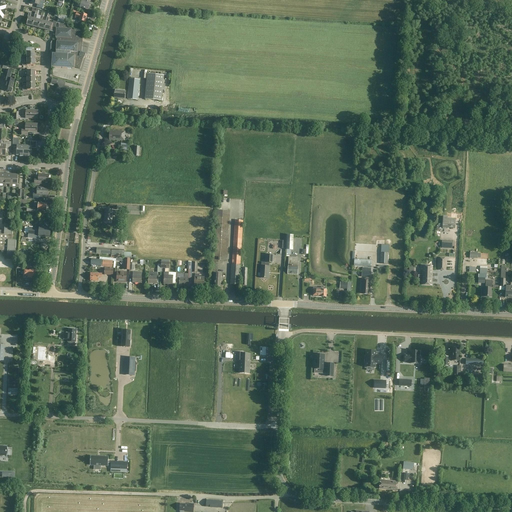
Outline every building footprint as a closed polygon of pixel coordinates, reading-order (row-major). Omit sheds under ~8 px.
[(81,0),(80,7),(88,10),(91,2),(93,2),(93,0),(81,0)] [(87,15),(81,13),(77,12),(75,18),(79,19),(79,21),(85,22),(87,15)] [(26,25),(32,27),(34,19),(33,19),(30,18),(31,13),(29,13),(27,17),(28,18),(26,25)] [(32,27),(38,28),(40,20),(39,20),(36,19),(37,15),(35,14),(33,19),(34,19),(32,27)] [(38,28),(44,30),(46,22),(45,22),(42,21),(43,16),(41,16),(39,20),(40,20),(38,28)] [(46,22),(44,30),(51,31),(52,28),(55,28),(57,22),(53,21),(52,24),(48,22),(49,18),(47,17),(45,22),(46,22)] [(51,42),(51,43),(50,51),(52,51),(51,67),(53,68),(74,69),(74,67),(80,69),(83,57),(84,57),(84,55),(84,54),(81,53),(83,31),(72,30),(72,29),(65,29),(65,24),(59,24),(59,28),(56,28),(55,38),(57,38),(56,42),(51,42)] [(7,70),(4,81),(8,82),(6,91),(12,93),(13,88),(14,89),(15,83),(16,80),(11,79),(13,72),(7,70)] [(147,74),(145,99),(161,101),(164,76),(147,74)] [(138,100),(139,89),(139,80),(129,79),(127,99),(138,100)] [(62,95),(66,96),(67,93),(68,92),(70,93),(71,88),(69,88),(69,87),(64,86),(64,85),(58,83),(56,91),(62,93),(62,95)] [(125,91),(115,90),(114,98),(124,99),(125,91)] [(26,110),(25,118),(37,119),(38,111),(26,110)] [(22,130),(21,135),(28,135),(28,132),(37,132),(37,124),(26,124),(25,130),(22,130)] [(110,131),(109,140),(124,141),(125,132),(110,131)] [(20,157),(24,157),(24,146),(19,146),(19,139),(13,138),(13,147),(17,148),(16,156),(20,156),(20,157)] [(4,145),(1,145),(0,156),(6,156),(6,152),(9,152),(9,142),(4,142),(4,145)] [(24,146),(24,157),(28,157),(28,156),(31,156),(32,148),(36,149),(36,142),(30,142),(30,147),(24,146)] [(5,184),(6,184),(9,185),(9,187),(12,187),(13,185),(11,185),(11,174),(5,174),(5,184)] [(11,174),(11,185),(13,185),(16,185),(15,187),(19,188),(19,184),(17,184),(18,174),(11,174)] [(35,179),(34,185),(38,185),(38,182),(49,182),(49,175),(39,174),(38,179),(35,179)] [(33,194),(33,199),(39,199),(40,196),(48,196),(48,188),(37,188),(37,194),(33,194)] [(46,210),(47,204),(43,203),(34,202),(34,206),(38,207),(38,210),(46,210)] [(105,210),(104,223),(111,224),(112,216),(115,216),(118,216),(118,212),(115,212),(105,210)] [(218,273),(218,261),(227,261),(230,211),(215,210),(212,260),(211,260),(210,272),(218,273)] [(231,265),(230,285),(239,285),(243,221),(235,220),(232,265),(231,265)] [(4,231),(1,231),(0,230),(0,249),(2,250),(2,254),(4,256),(4,260),(15,260),(16,241),(12,240),(13,225),(4,224),(4,231)] [(39,229),(29,228),(25,227),(24,233),(28,233),(28,234),(38,235),(38,237),(50,238),(51,228),(46,227),(46,226),(39,225),(39,229)] [(453,241),(442,241),(441,247),(448,247),(448,248),(452,249),(453,241)] [(124,251),(124,250),(111,249),(111,255),(123,256),(123,258),(131,258),(131,253),(125,253),(126,251),(124,251)] [(91,259),(91,265),(112,267),(113,259),(99,257),(99,260),(91,259)] [(289,257),(288,274),(297,275),(298,258),(289,257)] [(124,261),(124,270),(129,270),(130,259),(116,258),(115,263),(115,266),(119,266),(119,261),(124,261)] [(438,258),(438,270),(446,271),(446,259),(438,258)] [(161,268),(169,269),(169,262),(169,260),(161,260),(161,268)] [(269,267),(261,266),(260,278),(268,278),(269,267)] [(432,285),(432,266),(422,266),(422,285),(432,285)] [(32,271),(24,270),(24,275),(28,275),(28,277),(29,278),(31,278),(32,278),(35,278),(35,274),(36,274),(36,268),(32,268),(32,271)] [(370,277),(371,272),(371,268),(362,268),(361,277),(370,277)] [(126,272),(117,272),(115,272),(115,276),(117,276),(117,282),(126,283),(126,272)] [(148,272),(148,277),(148,283),(157,284),(157,272),(153,272),(148,272)] [(91,273),(90,281),(98,281),(98,277),(102,277),(102,274),(91,273)] [(164,273),(163,284),(172,284),(173,276),(168,275),(168,273),(164,273)] [(222,277),(222,274),(214,273),(214,280),(214,288),(220,288),(221,283),(222,283),(222,279),(221,279),(221,277),(222,277)] [(179,278),(179,285),(188,285),(188,274),(184,274),(184,278),(179,278)] [(195,274),(194,286),(204,286),(204,277),(199,277),(199,274),(195,274)] [(486,283),(486,278),(486,275),(480,275),(480,278),(478,278),(478,283),(486,283)] [(370,280),(361,279),(361,293),(362,293),(362,294),(368,295),(368,293),(370,293),(370,280)] [(483,297),(491,297),(492,284),(487,283),(487,288),(483,288),(483,297)] [(321,287),(321,288),(313,288),(313,296),(321,296),(320,297),(326,297),(326,291),(325,290),(325,287),(321,287)] [(72,342),(76,342),(76,329),(69,329),(69,333),(64,333),(64,339),(68,339),(67,342),(72,342)] [(130,331),(122,330),(121,347),(130,347),(130,331)] [(420,348),(411,348),(410,351),(405,351),(404,359),(410,359),(410,360),(419,361),(419,360),(420,360),(421,355),(419,355),(420,348)] [(451,361),(460,361),(460,348),(451,348),(451,354),(452,354),(452,359),(451,359),(451,361)] [(375,351),(367,351),(366,356),(365,356),(365,362),(366,362),(366,367),(374,367),(374,363),(381,363),(381,356),(375,356),(375,351)] [(333,377),(333,364),(327,364),(326,369),(323,369),(324,355),(322,355),(322,354),(317,354),(317,355),(315,355),(314,369),(320,369),(320,373),(326,374),(326,376),(333,377)] [(125,358),(124,375),(134,376),(135,358),(125,358)] [(0,448),(0,457),(8,458),(8,449),(0,448)] [(111,462),(108,462),(108,457),(90,456),(90,465),(94,465),(94,466),(101,466),(108,466),(111,466),(111,468),(120,469),(120,463),(111,462)] [(405,462),(405,466),(403,466),(403,469),(418,470),(419,467),(412,467),(413,463),(405,462)] [(380,480),(379,489),(397,491),(398,482),(380,480)]
